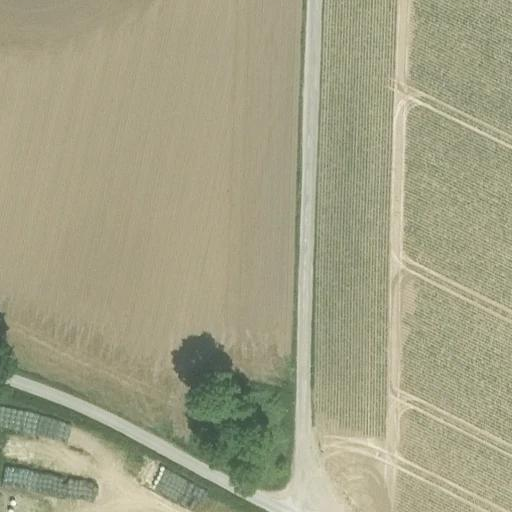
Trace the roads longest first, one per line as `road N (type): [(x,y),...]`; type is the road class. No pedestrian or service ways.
road 1 (track): [(299,511),(320,0)]
road 2 (track): [(0,377),(130,428),(282,511)]
